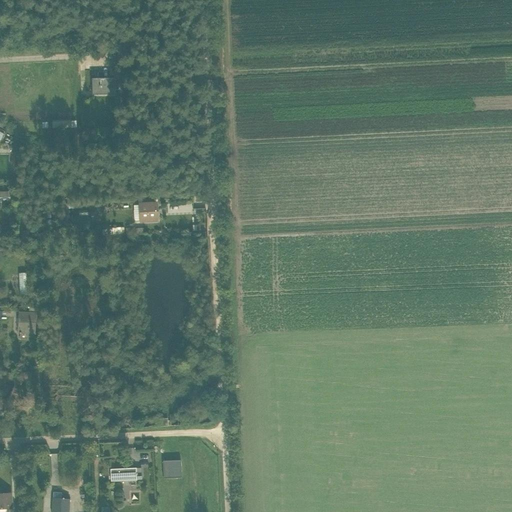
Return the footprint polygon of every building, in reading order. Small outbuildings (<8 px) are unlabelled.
[(91,79),(92,96),(116,95),(115,79),(91,79)] [(52,129),(71,128),(71,120),(52,121),(52,122),(48,123),(48,128),(52,128),(52,129)] [(0,208),(13,208),(12,192),(0,192),(0,208)] [(140,223),(158,223),(157,202),(139,203),(139,205),(133,206),(133,221),(140,221),(140,223)] [(63,219),(68,219),(68,205),(64,205),(64,210),(59,210),(59,215),(63,215),(63,219)] [(0,233),(2,236),(8,236),(12,232),(13,227),(9,222),(3,222),(0,224),(0,233)] [(70,281),(72,310),(83,309),(83,315),(104,313),(104,308),(102,279),(70,281)] [(19,340),(34,341),(34,335),(35,335),(36,308),(29,308),(29,313),(19,312),(17,334),(20,334),(19,340)] [(29,358),(29,372),(42,372),(42,368),(36,368),(36,358),(29,358)] [(170,426),(182,426),(181,414),(169,415),(170,426)] [(82,424),(77,417),(63,428),(68,435),(82,424)] [(163,479),(181,478),(180,461),(162,461),(163,479)] [(110,482),(136,481),(136,469),(110,470),(110,482)] [(62,493),(52,492),(51,511),(68,511),(69,499),(62,498),(62,493)] [(0,510),(12,510),(12,494),(0,494),(0,510)]
